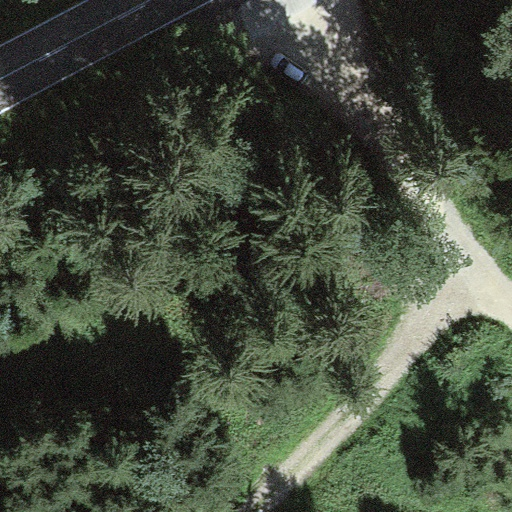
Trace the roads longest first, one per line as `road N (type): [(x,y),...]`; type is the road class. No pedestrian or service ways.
road 1 (track): [(511,324),(336,88),(291,0)]
road 2 (track): [(261,511),(290,480),(510,322)]
road 3 (secondary): [(0,73),(139,0)]
